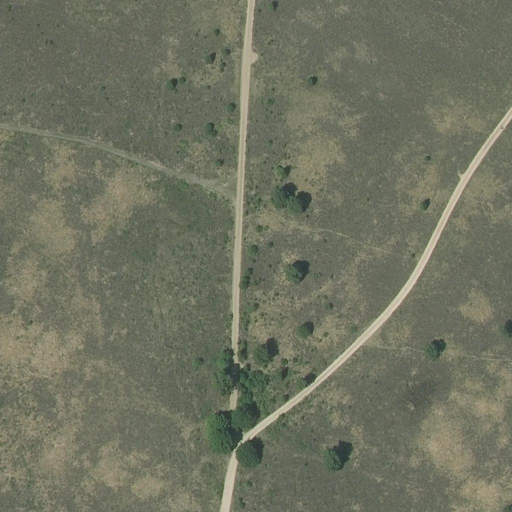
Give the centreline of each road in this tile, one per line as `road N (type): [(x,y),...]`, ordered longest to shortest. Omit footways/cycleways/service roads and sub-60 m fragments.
road 1 (track): [(511,111),(387,312),(236,444)]
road 2 (track): [(238,198),(236,444),(223,511)]
road 3 (track): [(250,0),(238,198)]
